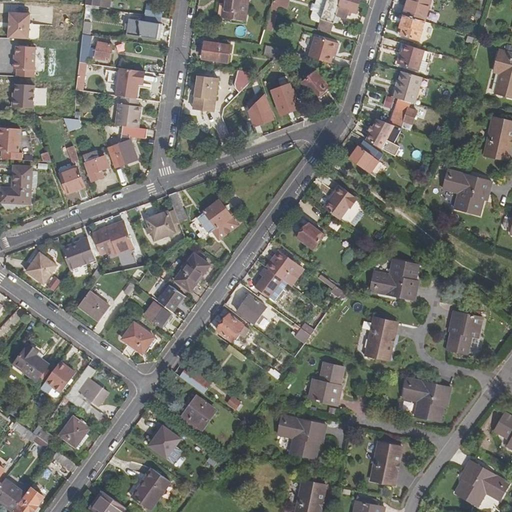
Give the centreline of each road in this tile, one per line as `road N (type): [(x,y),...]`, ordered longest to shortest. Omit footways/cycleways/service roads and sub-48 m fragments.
road 1 (residential): [(347,119),(147,388)]
road 2 (residential): [(347,119),(156,186)]
road 3 (residential): [(185,0),(156,186)]
road 4 (residential): [(0,279),(147,388)]
road 5 (residential): [(156,186),(0,246)]
road 6 (residential): [(147,388),(56,511)]
road 7 (residential): [(431,298),(418,352),(431,365),(498,382)]
road 8 (residential): [(382,0),(347,119)]
